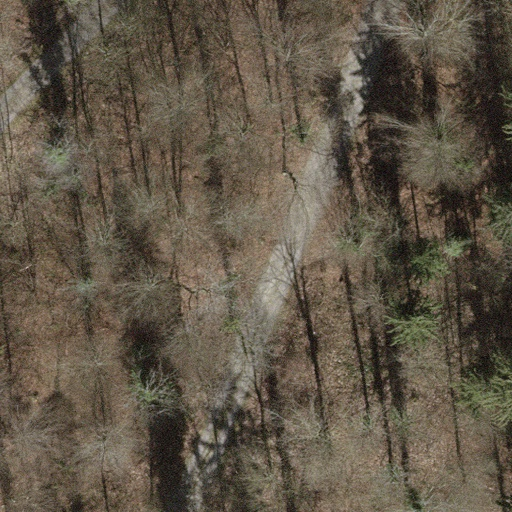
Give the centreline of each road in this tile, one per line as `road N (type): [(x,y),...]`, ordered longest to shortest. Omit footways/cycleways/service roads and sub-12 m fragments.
road 1 (track): [(182,511),(339,147),(387,0)]
road 2 (track): [(125,0),(0,120)]
